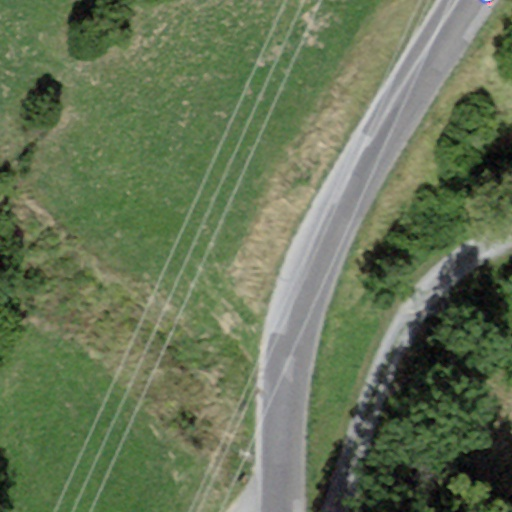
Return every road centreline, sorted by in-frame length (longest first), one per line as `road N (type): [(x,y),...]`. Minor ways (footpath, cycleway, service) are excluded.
road 1 (unclassified): [(491,0),(388,152),(300,330),(290,511)]
road 2 (track): [(511,234),(417,304),(339,511)]
